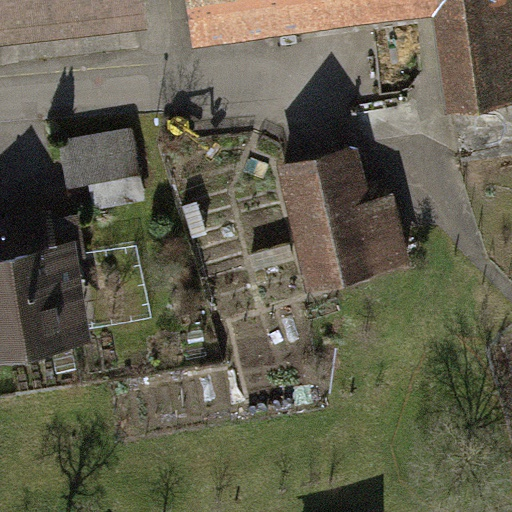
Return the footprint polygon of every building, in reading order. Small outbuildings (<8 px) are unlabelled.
[(0,0),(0,30),(149,14),(147,0),(0,0)] [(445,104),(511,94),(511,0),(185,0),(191,39),(431,5),(445,104)] [(97,206),(147,197),(133,124),(61,136),(70,183),(90,179),(97,206)] [(308,285),(417,259),(399,183),(373,189),(362,141),(352,136),(277,154),(308,285)] [(0,348),(95,332),(82,254),(88,253),(81,208),(55,212),(54,203),(0,211),(0,348)]
